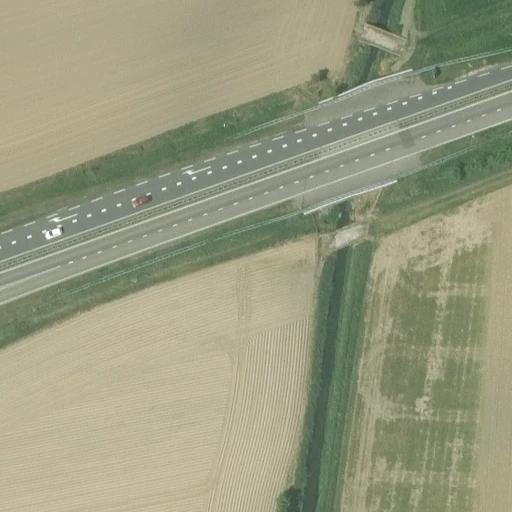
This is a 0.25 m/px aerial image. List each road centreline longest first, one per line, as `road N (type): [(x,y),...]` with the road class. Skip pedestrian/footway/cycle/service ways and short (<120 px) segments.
road 1 (primary): [(511,73),(0,256)]
road 2 (primary): [(57,259),(511,100)]
road 3 (track): [(366,228),(511,173)]
